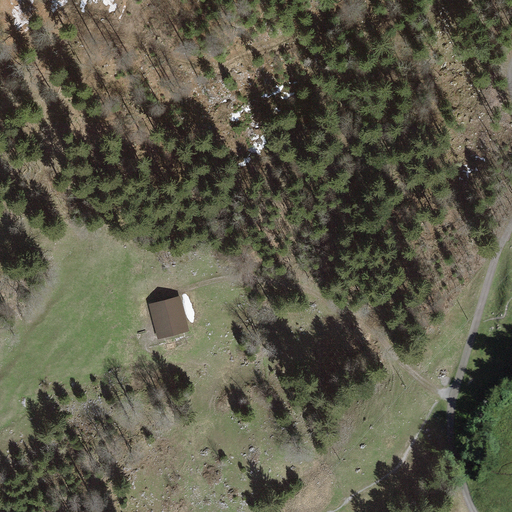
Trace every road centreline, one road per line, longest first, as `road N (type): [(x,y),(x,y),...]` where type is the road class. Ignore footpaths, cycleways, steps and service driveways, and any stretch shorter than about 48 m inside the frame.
road 1 (track): [(189,285),(244,277),(298,286),(359,316),(402,363),(453,398)]
road 2 (unclassified): [(476,322),(453,398),(452,439),(477,511)]
